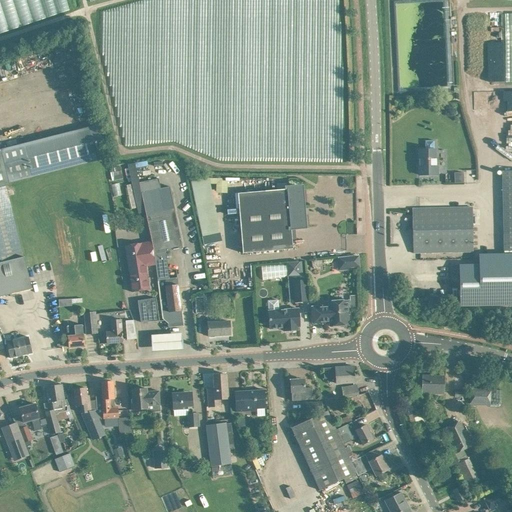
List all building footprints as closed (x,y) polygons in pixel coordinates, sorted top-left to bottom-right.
[(492,110),(493,88),(481,88),(480,109),(492,110)] [(496,108),(508,108),(508,100),(496,100),(496,108)] [(9,183),(106,158),(97,124),(0,148),(0,295),(31,288),(6,186),(9,185),(9,183)] [(425,141),(425,150),(418,150),(418,175),(438,175),(438,158),(435,158),(435,150),(434,150),(434,141),(425,141)] [(170,158),(166,160),(170,169),(175,167),(170,158)] [(126,164),(127,166),(112,169),(114,181),(129,178),(131,185),(127,186),(132,210),(137,209),(138,213),(145,212),(151,241),(154,252),(155,265),(156,265),(162,318),(168,323),(168,328),(183,326),(178,277),(169,278),(165,251),(182,248),(170,187),(161,188),(158,178),(139,182),(135,162),(126,164)] [(511,170),(503,171),(505,250),(511,250),(511,170)] [(208,178),(191,181),(202,236),(219,232),(208,178)] [(287,189),(237,193),(243,253),(283,250),(293,249),(291,228),(305,227),(303,215),(301,215),(300,209),(303,209),(301,187),(291,188),(287,188),(287,189)] [(472,208),(422,209),(412,209),(413,253),(474,252),(472,208)] [(84,251),(88,254),(94,243),(90,241),(84,251)] [(155,265),(154,252),(151,241),(125,246),(130,282),(132,292),(144,290),(140,267),(145,266),(155,265)] [(479,264),(459,264),(459,306),(511,305),(511,253),(479,254),(479,264)] [(358,256),(336,258),(337,271),(349,270),(349,267),(359,266),(358,256)] [(302,261),(287,263),(287,265),(288,277),(302,275),(302,261)] [(305,281),(293,282),(294,302),(307,301),(305,281)] [(229,295),(213,295),(213,305),(229,304),(229,295)] [(203,296),(195,297),(196,313),(204,313),(203,296)] [(285,305),(285,296),(274,296),(274,306),(285,305)] [(155,298),(149,299),(137,301),(140,321),(159,320),(155,298)] [(312,307),(313,323),(330,322),(330,326),(348,325),(348,314),(349,314),(348,300),(328,302),(328,306),(312,307)] [(298,327),(300,327),(298,309),(268,311),(270,329),(283,328),(283,331),(298,330),(298,327)] [(84,313),(86,334),(97,333),(95,312),(84,313)] [(112,332),(106,332),(106,343),(123,342),(121,319),(111,320),(112,332)] [(133,320),(125,320),(127,339),(136,338),(134,326),(133,320)] [(230,335),(229,321),(208,323),(208,336),(209,336),(229,334),(229,335),(230,335)] [(68,336),(67,336),(68,347),(85,346),(83,335),(82,325),(68,326),(68,325),(66,326),(68,336)] [(159,332),(159,348),(189,347),(189,331),(159,332)] [(32,353),(28,337),(7,342),(10,358),(32,353)] [(354,374),(353,366),(323,368),(324,379),(336,378),(336,383),(355,382),(354,376),(355,376),(355,374),(354,374)] [(207,389),(208,399),(209,407),(220,406),(220,399),(228,399),(227,374),(213,375),(214,388),(207,389)] [(422,393),(443,394),(444,376),(422,376),(422,393)] [(311,387),(304,388),(304,379),(290,380),(291,392),(292,401),(305,400),(305,399),(312,398),(311,387)] [(114,409),(113,399),(114,399),(113,381),(101,382),(102,393),(95,393),(96,413),(103,412),(103,418),(118,418),(117,408),(114,409)] [(46,387),(49,403),(51,402),(52,410),(45,411),(51,434),(60,432),(55,414),(57,413),(58,412),(65,411),(64,408),(64,406),(69,405),(67,400),(64,400),(61,384),(46,387)] [(357,385),(347,386),(341,387),(343,397),(359,395),(357,385)] [(86,388),(73,390),(75,400),(75,405),(83,404),(84,413),(86,413),(87,418),(85,419),(93,439),(104,434),(95,411),(91,412),(90,401),(89,396),(87,396),(86,388)] [(471,405),(489,405),(489,389),(471,388),(471,405)] [(133,400),(131,400),(131,410),(148,409),(148,406),(160,405),(159,391),(147,392),(147,389),(132,390),(133,400)] [(236,412),(247,411),(256,411),(256,409),(265,408),(264,390),(234,392),(236,412)] [(193,414),(192,394),(191,392),(172,393),(173,403),(173,409),(174,409),(174,416),(187,416),(188,427),(199,426),(198,413),(193,414)] [(321,402),(305,403),(306,411),(321,411),(321,402)] [(21,415),(14,418),(16,423),(23,442),(24,442),(25,442),(26,446),(31,444),(30,440),(32,440),(27,426),(25,422),(32,420),(34,431),(42,429),(38,413),(35,404),(20,408),(21,415)] [(414,411),(407,413),(408,416),(411,424),(416,422),(415,422),(422,420),(425,424),(429,421),(431,420),(433,416),(425,407),(414,411)] [(346,484),(357,478),(355,474),(356,473),(351,462),(350,461),(347,454),(343,444),(339,437),(327,411),(291,428),(320,490),(344,479),(346,484)] [(340,419),(342,424),(355,420),(354,418),(358,416),(357,412),(340,419)] [(362,426),(373,423),(372,417),(361,420),(362,426)] [(242,418),(236,422),(242,431),(249,427),(242,418)] [(460,420),(442,429),(454,453),(450,455),(454,464),(468,458),(465,449),(472,445),(460,420)] [(373,439),(366,425),(355,430),(351,422),(336,430),(339,437),(343,444),(358,437),(362,444),(373,439)] [(16,423),(2,428),(6,438),(10,449),(14,460),(28,455),(24,444),(23,442),(16,423)] [(225,423),(205,425),(210,466),(230,463),(228,450),(228,448),(234,447),(231,423),(225,424),(225,423)] [(61,446),(54,448),(56,455),(63,452),(61,446)] [(120,447),(113,450),(116,458),(123,455),(120,447)] [(153,451),(154,469),(168,468),(167,451),(153,451)] [(351,453),(347,454),(350,461),(351,462),(356,459),(363,456),(361,453),(356,455),(355,454),(351,453)] [(351,462),(356,473),(357,476),(372,468),(376,476),(388,470),(381,455),(369,462),(365,455),(363,456),(356,459),(351,462)] [(474,480),(486,476),(479,455),(466,459),(474,480)] [(465,498),(459,486),(452,490),(458,502),(465,498)] [(505,503),(499,490),(484,497),(491,510),(505,503)] [(409,511),(407,507),(406,507),(403,502),(404,502),(400,493),(386,501),(392,511),(391,511),(409,511)]
